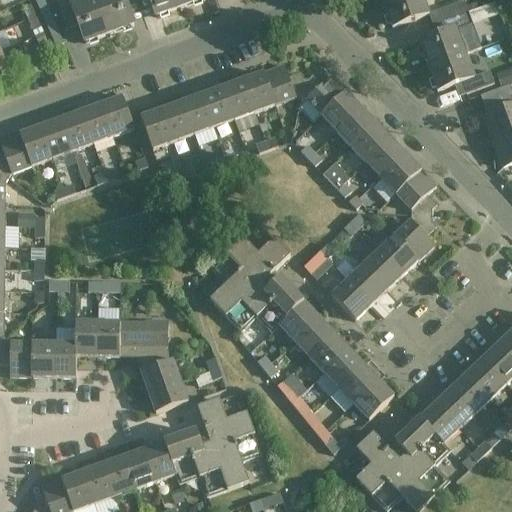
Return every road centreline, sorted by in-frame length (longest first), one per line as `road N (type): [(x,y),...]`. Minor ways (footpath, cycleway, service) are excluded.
road 1 (residential): [(283,0),(300,4),(511,215)]
road 2 (residential): [(1,432),(67,430),(122,408)]
